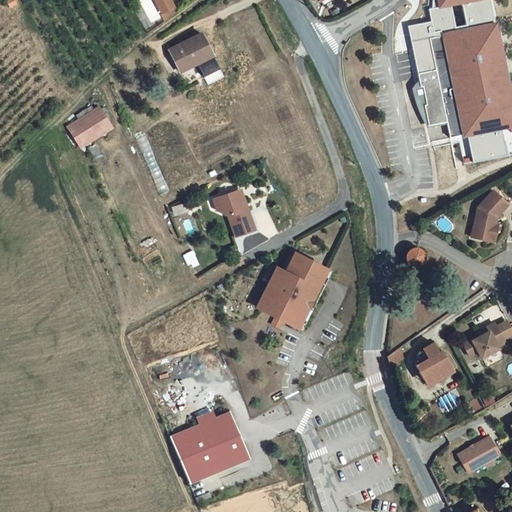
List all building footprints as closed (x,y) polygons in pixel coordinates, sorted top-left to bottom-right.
[(9,10),(16,6),(12,0),(8,0),(4,3),(9,10)] [(166,0),(148,0),(158,14),(170,5),(166,0)] [(425,39),(490,24),(485,0),(428,0),(428,9),(425,10),(427,22),(412,26),(415,42),(407,43),(414,75),(432,70),(425,39)] [(170,5),(158,14),(161,19),(173,10),(170,5)] [(445,124),(448,138),(511,123),(511,118),(490,24),(425,39),(432,70),(414,75),(416,82),(417,88),(419,87),(424,106),(421,106),(426,127),(444,122),(445,124)] [(415,42),(412,26),(404,28),(407,43),(415,42)] [(192,65),(209,57),(199,35),(166,52),(175,71),(190,63),(192,65)] [(417,88),(416,82),(414,83),(411,86),(409,89),(409,90),(411,98),(414,108),(418,116),(424,125),(426,128),(445,124),(444,122),(426,127),(421,106),(424,106),(419,87),(417,88)] [(95,108),(64,129),(78,150),(109,129),(95,108)] [(511,123),(448,138),(449,145),(458,143),(463,165),(511,153),(511,123)] [(158,194),(167,190),(145,133),(136,137),(158,194)] [(239,190),(216,198),(221,215),(225,217),(232,238),(252,231),(239,190)] [(477,207),(472,238),(484,240),(495,242),(498,222),(495,222),(496,216),(508,204),(493,190),(477,207)] [(216,198),(211,200),(215,212),(221,215),(216,198)] [(403,246),(404,262),(421,262),(421,246),(403,246)] [(258,306),(254,313),(296,335),(328,276),(291,257),(281,275),(276,272),(272,279),(269,278),(254,304),(258,306)] [(482,337),(473,341),(473,340),(464,345),(470,357),(479,352),(482,359),(499,349),(498,347),(505,343),(504,340),(511,335),(511,328),(507,320),(496,327),(494,324),(487,328),(479,332),(482,337)] [(417,366),(428,386),(453,371),(449,365),(441,352),(439,353),(434,344),(424,350),(429,359),(417,366)] [(390,365),(403,356),(398,348),(385,357),(390,365)] [(477,403),(481,410),(489,405),(485,398),(477,403)] [(165,439),(185,486),(245,461),(225,414),(165,439)] [(453,459),(464,477),(481,467),(489,462),(496,458),(485,440),(453,459)] [(491,465),(489,462),(481,467),(483,470),(491,465)]
